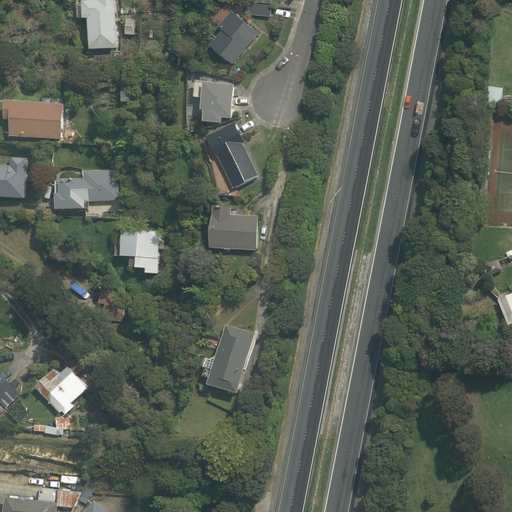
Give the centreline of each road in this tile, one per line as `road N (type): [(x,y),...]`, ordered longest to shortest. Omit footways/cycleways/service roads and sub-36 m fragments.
road 1 (motorway): [(289,511),(389,0)]
road 2 (motorway): [(434,0),(335,511)]
